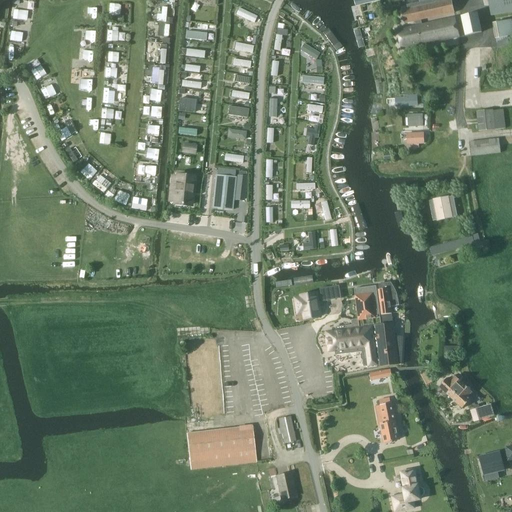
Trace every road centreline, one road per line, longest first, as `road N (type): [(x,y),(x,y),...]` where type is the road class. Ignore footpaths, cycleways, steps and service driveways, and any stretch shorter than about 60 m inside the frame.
road 1 (residential): [(324,511),(290,372),(258,303),(255,242)]
road 2 (unclassified): [(255,242),(261,74),(279,0)]
road 3 (track): [(477,216),(464,129),(466,50),(486,36),(480,0)]
